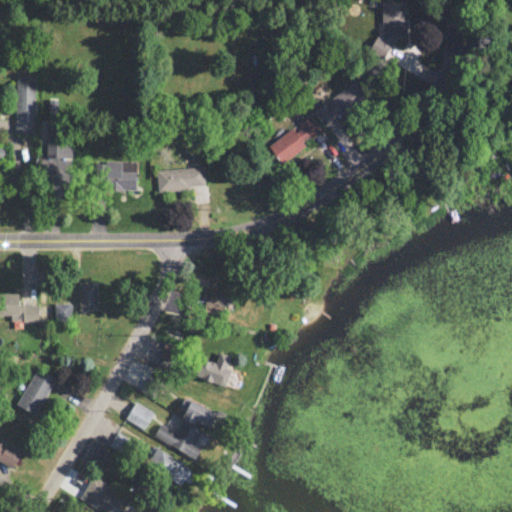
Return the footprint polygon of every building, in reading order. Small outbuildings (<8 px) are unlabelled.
[(381,1),(382,36),(371,36),(372,55),(389,55),(389,37),(405,36),(404,1),(381,1)] [(14,133),(34,134),(35,79),(15,79),(14,133)] [(328,99),(329,100),(313,112),(325,128),(367,97),(354,79),(328,99)] [(297,123),(298,124),(268,145),(281,163),(306,145),(303,141),(320,130),(309,114),(297,123)] [(108,182),(108,189),(135,190),(136,162),(94,161),(94,182),(108,182)] [(204,187),(203,167),(156,169),(157,189),(204,187)] [(190,282),(208,286),(210,275),(192,271),(190,282)] [(97,309),(96,281),(78,281),(79,309),(97,309)] [(38,304),(18,305),(18,293),(0,292),(0,314),(10,315),(10,321),(38,321),(38,304)] [(225,297),(209,294),(207,306),(223,309),(225,297)] [(70,303),(54,303),(54,321),(70,321),(70,303)] [(194,375),(224,385),(230,369),(226,367),(230,356),(218,351),(214,362),(200,357),(194,375)] [(55,378),(36,367),(15,404),(34,415),(55,378)] [(208,428),(217,412),(191,399),(182,415),(208,428)] [(143,429),(153,411),(134,401),(125,418),(143,429)] [(176,432),(160,423),(153,436),(194,458),(199,448),(193,444),(200,431),(181,421),(176,432)] [(109,445),(125,453),(133,439),(117,431),(109,445)] [(0,462),(11,469),(21,451),(0,439),(0,462)] [(180,486),(190,472),(156,447),(146,461),(180,486)] [(99,465),(115,470),(119,457),(104,452),(99,465)] [(104,511),(117,491),(91,476),(78,497),(101,511),(104,511)]
